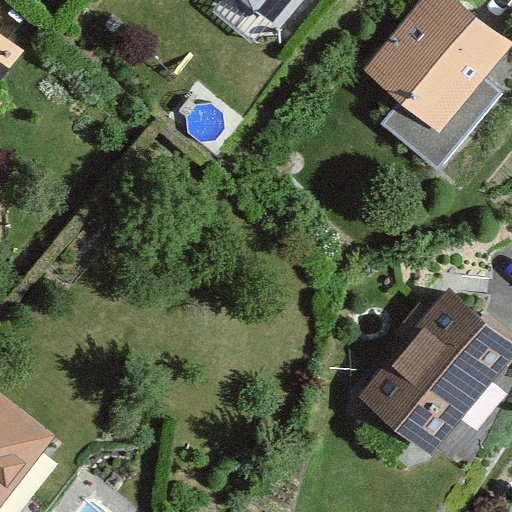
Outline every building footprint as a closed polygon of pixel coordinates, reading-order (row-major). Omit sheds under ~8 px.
[(309,0),(274,0),(296,17),(309,0)] [(511,50),(511,21),(485,0),(418,0),(372,58),(409,88),(454,123),(498,69),(511,50)] [(0,97),(5,91),(0,87),(0,76),(29,38),(0,15),(0,97)] [(454,123),(409,88),(387,115),(450,165),(511,87),(511,80),(498,69),(454,123)] [(511,364),(511,314),(462,272),(365,383),(440,448),(511,364)] [(0,511),(3,511),(63,433),(0,385),(0,511)]
